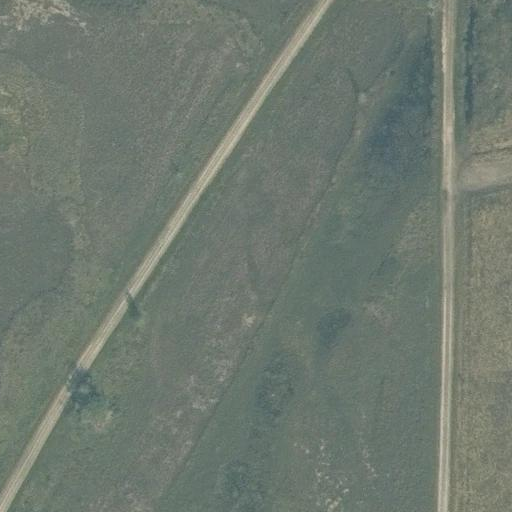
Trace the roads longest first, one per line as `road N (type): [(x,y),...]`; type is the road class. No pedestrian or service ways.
road 1 (track): [(8,511),(280,68),(330,0)]
road 2 (track): [(447,0),(443,511)]
